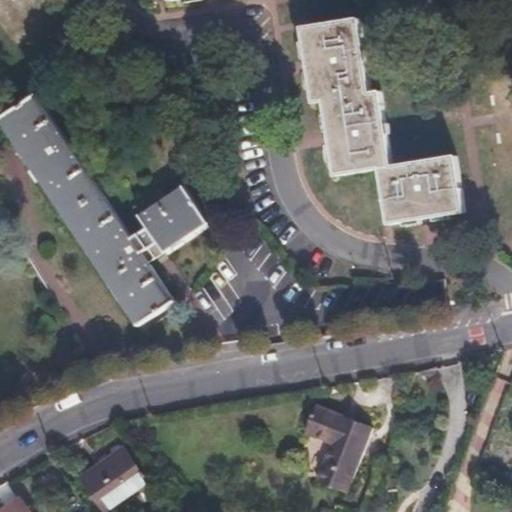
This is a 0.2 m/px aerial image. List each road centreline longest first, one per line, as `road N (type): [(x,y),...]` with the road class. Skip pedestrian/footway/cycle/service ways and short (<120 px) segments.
road 1 (residential): [(511,328),(114,403),(0,462)]
road 2 (unknown): [(455,338),(451,416),(430,511)]
